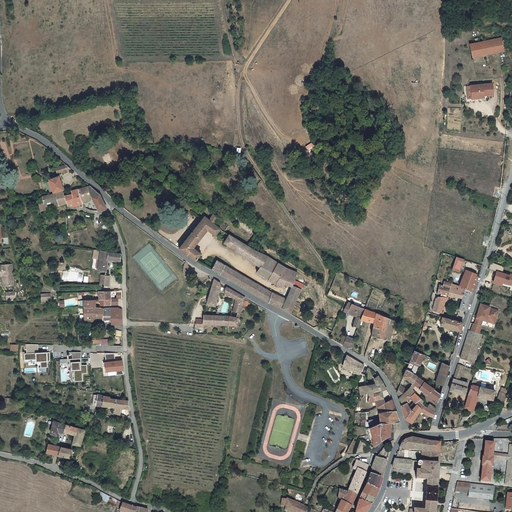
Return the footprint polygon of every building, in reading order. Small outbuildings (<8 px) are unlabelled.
[(468,48),(470,60),(501,54),(499,41),(468,48)] [(487,101),(486,95),(491,94),(490,84),(462,87),(464,103),(487,101)] [(54,171),(56,176),(61,174),(62,176),(66,175),(65,172),(69,170),(65,166),(54,171)] [(49,180),(51,193),(62,192),(60,178),(57,178),(49,180)] [(90,187),(77,191),(80,205),(89,199),(98,210),(105,210),(100,195),(90,187)] [(75,208),(80,205),(77,191),(70,192),(71,195),(63,197),(65,206),(66,209),(75,208)] [(58,207),(65,206),(63,197),(62,193),(51,194),(40,196),(41,205),(37,206),(38,211),(42,210),(45,210),(44,205),(56,203),(58,207)] [(179,248),(197,260),(201,254),(193,249),(207,230),(215,236),(220,228),(225,231),(228,225),(212,213),(208,219),(205,217),(179,248)] [(242,255),(248,246),(229,235),(224,242),(242,255)] [(277,286),(287,269),(256,251),(258,247),(250,242),(248,246),(242,255),(259,267),(256,272),(277,286)] [(100,252),(98,265),(97,273),(105,274),(107,261),(120,263),(121,255),(100,252)] [(463,262),(456,259),(451,272),(459,275),(459,274),(463,262)] [(219,275),(220,275),(225,267),(225,266),(217,261),(212,270),(219,275)] [(12,281),(11,271),(10,271),(9,267),(5,268),(5,266),(1,267),(1,268),(0,268),(0,277),(2,278),(2,282),(12,281)] [(260,301),(267,304),(272,294),(247,279),(225,266),(225,267),(220,275),(260,301)] [(285,284),(293,288),(300,276),(287,269),(277,286),(282,289),(285,284)] [(511,274),(498,271),(494,285),(503,287),(504,284),(509,285),(511,274)] [(464,290),(461,301),(458,311),(459,312),(467,314),(478,280),(474,279),(474,277),(464,274),(464,276),(459,289),(464,290)] [(109,277),(100,277),(99,285),(108,286),(109,277)] [(213,280),(206,305),(210,305),(216,307),(220,286),(216,283),(213,280)] [(436,296),(448,298),(450,287),(443,285),(443,289),(439,288),(436,296)] [(464,290),(459,289),(450,287),(448,298),(461,301),(464,290)] [(222,295),(233,301),(230,313),(239,314),(243,299),(224,288),(222,295)] [(285,302),(272,294),(267,304),(289,316),(300,293),(293,288),(285,302)] [(111,291),(98,292),(99,307),(117,305),(117,299),(110,300),(111,291)] [(431,314),(440,316),(445,301),(435,300),(431,314)] [(360,322),(364,312),(348,306),(343,314),(355,320),(352,330),(357,331),(360,322)] [(482,323),(486,324),(486,323),(495,326),(499,314),(490,312),(490,310),(481,307),(476,321),(479,322),(477,326),(481,327),(482,323)] [(94,309),(83,309),(84,320),(100,321),(103,309),(94,309)] [(116,309),(103,309),(100,321),(100,324),(120,323),(120,310),(117,310),(116,309)] [(364,312),(360,322),(373,327),(372,329),(383,332),(387,321),(364,312)] [(223,327),(224,317),(203,316),(202,326),(223,327)] [(224,317),(223,327),(235,327),(237,319),(230,318),(229,318),(224,317)] [(463,325),(443,320),(440,329),(460,334),(463,325)] [(383,332),(372,329),(370,338),(387,343),(395,325),(387,321),(383,332)] [(481,329),(474,327),(473,327),(471,334),(479,337),(481,329)] [(472,365),(482,338),(479,337),(471,334),(468,334),(464,345),(459,361),(472,365)] [(97,346),(97,348),(99,348),(99,338),(89,338),(88,345),(97,346)] [(353,349),(353,342),(344,339),(343,348),(347,350),(353,349)] [(24,372),(47,372),(47,352),(38,353),(38,344),(26,344),(26,352),(23,352),(24,372)] [(70,382),(83,381),(82,374),(87,374),(87,365),(81,365),(81,352),(67,352),(67,363),(70,363),(70,382)] [(413,354),(409,364),(419,367),(422,358),(413,354)] [(362,367),(346,356),(339,368),(347,372),(348,370),(352,372),(350,375),(356,378),(362,367)] [(105,361),(106,372),(124,371),(123,360),(105,361)] [(408,365),(405,372),(416,379),(441,396),(445,382),(449,368),(442,366),(437,383),(408,365)] [(452,381),(458,383),(462,368),(462,367),(460,367),(460,368),(457,367),(452,381)] [(402,379),(412,386),(416,379),(405,372),(402,379)] [(364,397),(365,401),(383,386),(376,379),(373,382),(373,387),(363,388),(364,397)] [(403,395),(411,400),(415,395),(420,398),(423,393),(438,403),(441,396),(416,379),(412,386),(403,395)] [(473,381),(463,411),(473,413),(477,399),(492,403),(494,393),(474,388),(476,382),(473,381)] [(458,383),(457,385),(452,383),(448,393),(463,398),(466,386),(458,383)] [(386,391),(383,386),(365,401),(365,406),(375,404),(377,409),(385,404),(382,393),(386,391)] [(364,397),(363,388),(356,390),(356,398),(357,398),(364,397)] [(496,404),(502,406),(506,393),(500,391),(496,404)] [(94,406),(114,408),(114,399),(107,399),(107,397),(95,395),(94,406)] [(398,401),(403,420),(409,410),(405,408),(411,400),(403,395),(399,399),(398,401)] [(411,400),(414,402),(415,402),(423,407),(425,402),(420,398),(415,395),(411,400)] [(126,400),(114,399),(114,408),(114,414),(119,415),(119,408),(128,408),(126,400)] [(368,424),(370,431),(388,424),(389,423),(391,424),(391,419),(396,418),(392,400),(385,404),(377,409),(379,418),(368,424)] [(434,419),(435,414),(430,411),(423,407),(415,402),(414,402),(409,410),(403,420),(410,426),(420,412),(434,419)] [(72,437),(74,428),(50,420),(47,434),(55,436),(56,432),(72,437)] [(388,424),(370,431),(373,441),(371,447),(374,448),(386,435),(386,429),(388,429),(388,424)] [(74,428),(72,437),(70,444),(77,446),(82,431),(74,428)] [(402,449),(425,452),(431,452),(432,441),(424,440),(412,438),(410,438),(408,439),(407,440),(406,441),(405,442),(402,449)] [(431,452),(425,452),(423,463),(440,463),(442,442),(432,441),(431,452)] [(492,469),(493,459),(492,459),(492,454),(493,444),(485,443),(483,456),(482,456),(481,468),(482,468),(480,482),(489,483),(491,469),(492,469)] [(55,456),(57,448),(45,445),(44,453),(55,456)] [(57,448),(55,456),(67,459),(67,455),(72,456),(73,452),(68,451),(57,448)] [(370,472),(368,477),(381,480),(387,464),(386,464),(373,460),(369,472),(370,472)] [(346,493),(355,497),(366,468),(354,463),(350,471),(354,473),(346,493)] [(393,463),(391,469),(410,472),(410,465),(393,463)] [(430,464),(423,463),(421,463),(419,464),(419,466),(420,466),(420,467),(421,467),(423,468),(423,471),(418,471),(418,483),(426,483),(429,484),(429,478),(430,464)] [(429,478),(439,478),(440,463),(423,463),(430,464),(429,478)] [(381,480),(368,477),(364,487),(376,492),(381,480)] [(436,511),(439,478),(429,478),(429,484),(426,483),(424,511),(415,511),(412,511),(436,511)] [(470,500),(490,502),(492,491),(492,488),(455,484),(453,493),(468,495),(467,500),(469,500),(470,500)] [(364,487),(361,496),(374,500),(377,493),(376,492),(364,487)] [(347,511),(355,497),(346,493),(346,494),(338,492),(336,502),(336,503),(339,504),(336,511),(347,511)] [(361,496),(359,503),(371,507),(374,500),(361,496)] [(143,511),(144,509),(132,507),(122,503),(116,500),(114,505),(118,507),(117,510),(120,511),(143,511)] [(286,510),(289,511),(301,511),(304,508),(288,500),(287,506),(286,510)]
